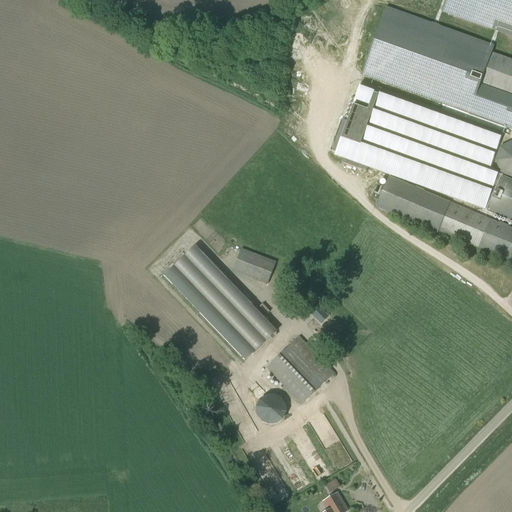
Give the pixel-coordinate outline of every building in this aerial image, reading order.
[(511,0),(446,0),(443,9),(511,34),(511,0)] [(511,95),(479,83),(491,52),(492,52),(494,46),(386,7),(361,76),(511,130),(511,95)] [(511,95),(511,59),(492,52),(491,52),(479,83),(511,95)] [(484,210),(486,211),(500,179),(496,177),(498,174),(488,170),(501,135),(361,84),(342,136),(334,157),(342,160),(340,164),(361,172),(365,173),(367,169),(484,211),(484,210)] [(511,177),(511,141),(500,147),(495,161),(501,174),(511,177)] [(511,180),(502,176),(500,179),(486,211),(511,221),(511,180)] [(511,228),(499,223),(490,220),(388,177),(384,187),(382,186),(382,188),(378,186),(375,194),(379,195),(378,196),(380,197),(376,208),(437,233),(438,232),(477,248),(511,262),(511,228)] [(277,332),(256,310),(195,247),(164,276),(245,362),(277,332)] [(267,286),(276,262),(241,249),(232,272),(267,286)] [(302,405),(335,374),(299,337),(266,368),(302,405)] [(268,425),(276,425),(283,420),(287,413),(285,405),(281,398),(274,395),(266,396),(259,400),(256,408),(257,415),(261,422),(268,425)] [(327,483),(330,491),(339,488),(336,480),(327,483)] [(346,511),(348,511),(338,494),(323,502),(329,511),(327,511),(346,511)]
